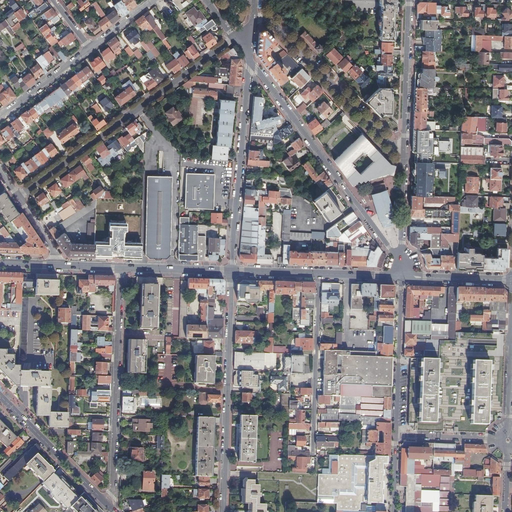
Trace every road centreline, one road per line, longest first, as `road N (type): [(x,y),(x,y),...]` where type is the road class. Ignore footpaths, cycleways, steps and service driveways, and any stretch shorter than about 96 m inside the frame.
road 1 (residential): [(19,196),(234,36)]
road 2 (tertiary): [(250,58),(395,256),(400,276)]
road 3 (tertiary): [(231,270),(222,511)]
road 4 (residential): [(107,503),(121,267)]
road 5 (tertiary): [(250,58),(231,270)]
road 6 (residential): [(404,159),(269,21),(253,19)]
road 7 (residential): [(313,454),(318,273)]
road 8 (tertiary): [(404,159),(409,0)]
road 9 (residential): [(395,434),(400,276)]
road 10 (tertiary): [(0,395),(107,503)]
